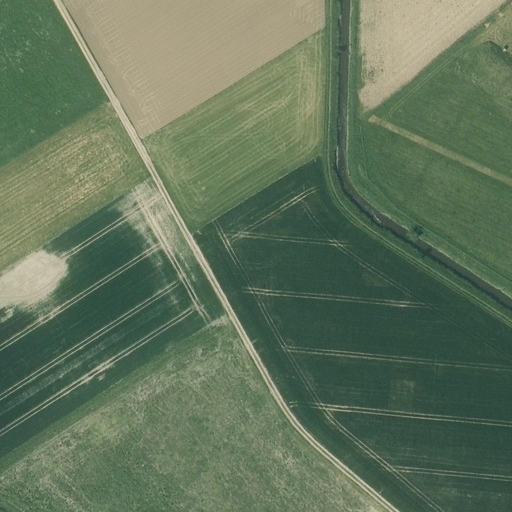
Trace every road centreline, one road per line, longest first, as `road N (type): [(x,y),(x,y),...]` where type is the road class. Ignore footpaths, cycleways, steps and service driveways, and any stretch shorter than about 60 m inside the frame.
road 1 (track): [(395,511),(298,427),(61,0)]
road 2 (track): [(338,0),(340,197),(360,228),(511,326)]
